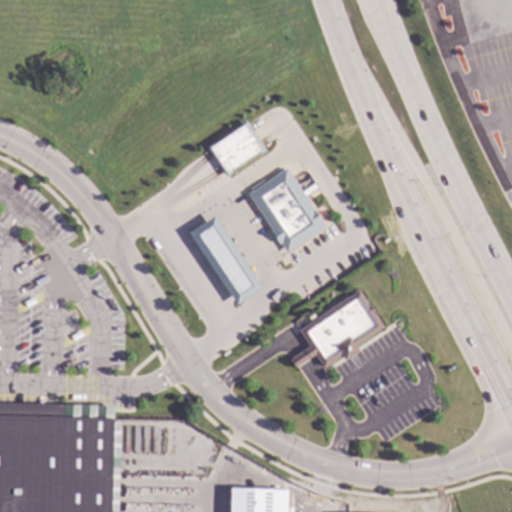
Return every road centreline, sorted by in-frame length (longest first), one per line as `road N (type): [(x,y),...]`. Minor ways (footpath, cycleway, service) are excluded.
road 1 (residential): [(511,440),(434,475),(397,480),(321,466),(254,434),(187,367),(87,202),(47,163),(0,135)]
road 2 (primary): [(324,0),(385,159),(511,413)]
road 3 (primary): [(511,310),(431,149),(372,0)]
road 4 (primary): [(346,61),(402,141),(511,349)]
